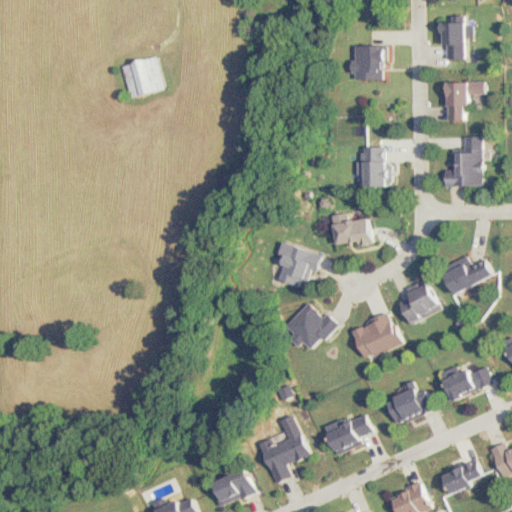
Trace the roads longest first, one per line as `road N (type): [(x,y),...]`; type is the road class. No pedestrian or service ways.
road 1 (residential): [(511,213),(429,215),(418,140),(418,0)]
road 2 (residential): [(286,511),(511,411)]
